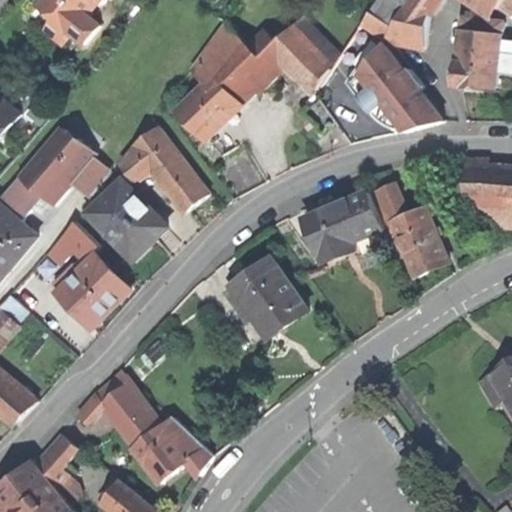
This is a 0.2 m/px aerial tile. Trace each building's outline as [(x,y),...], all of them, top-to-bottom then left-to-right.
[(47,0),(43,5),(57,17),(74,31),(76,33),(91,14),(102,0),(47,0)] [(378,0),(342,54),(338,61),(342,65),(351,50),(369,62),(388,38),(377,24),(385,17),(397,25),(411,3),(413,0),(378,0)] [(489,0),(502,9),(503,7),(508,0),(489,0)] [(511,0),(508,0),(503,7),(511,13),(511,0)] [(432,7),(411,3),(397,25),(388,38),(426,46),(432,7)] [(49,27),(57,17),(43,5),(35,15),(49,27)] [(105,25),(91,14),(76,33),(89,44),(105,25)] [(282,15),(268,29),(292,54),(306,40),(295,29),(282,15)] [(66,40),(74,31),(57,17),(49,27),(66,40)] [(305,19),(295,29),(306,40),(333,68),(338,61),(342,54),(305,19)] [(230,21),(202,59),(219,76),(252,44),(230,21)] [(268,29),(252,44),(278,70),(289,59),(293,56),(292,54),(268,29)] [(478,87),(498,89),(504,35),(476,31),(468,30),(465,30),(463,50),(460,69),(459,85),(478,87)] [(333,68),(306,40),(292,54),(293,56),(289,59),(319,90),(333,68)] [(252,44),(219,76),(245,103),(257,91),(260,94),(269,85),(281,73),(278,70),(252,44)] [(386,45),(363,73),(376,89),(387,104),(403,124),(408,130),(427,126),(447,122),(423,91),(409,73),(386,45)] [(453,68),(460,69),(463,50),(456,49),(453,68)] [(194,69),(210,85),(219,76),(202,59),(194,69)] [(413,70),(409,73),(423,91),(427,87),(413,70)] [(353,85),(364,98),(376,89),(363,73),(353,85)] [(183,111),(209,138),(245,103),(219,76),(210,85),(183,111)] [(375,113),(387,104),(376,89),(364,98),(375,113)] [(0,140),(25,113),(0,90),(0,140)] [(398,127),(403,124),(387,104),(375,113),(380,119),(391,125),(398,127)] [(66,126),(3,201),(26,221),(48,195),(59,205),(75,186),(66,179),(92,149),(83,141),(66,126)] [(138,182),(156,168),(152,162),(175,145),(161,127),(137,145),(124,164),(138,182)] [(86,138),(83,141),(92,149),(66,179),(75,186),(79,182),(101,157),(104,153),(86,138)] [(156,168),(189,211),(201,202),(212,194),(175,145),(152,162),(156,168)] [(117,170),(101,157),(79,182),(95,196),(117,170)] [(468,203),(471,203),(492,204),(511,205),(511,167),(492,167),(492,161),(471,159),(468,203)] [(93,213),(137,258),(153,242),(170,225),(147,201),(138,192),(127,180),(93,213)] [(376,192),(383,210),(405,201),(398,183),(376,192)] [(142,188),(138,192),(147,201),(152,197),(142,188)] [(373,192),(309,217),(327,262),(348,253),(345,246),(357,241),(388,229),(373,192)] [(1,199),(0,200),(0,265),(1,263),(11,272),(43,235),(26,221),(3,201),(1,199)] [(389,224),(397,220),(411,215),(405,201),(383,210),(389,224)] [(469,224),(491,225),(492,204),(471,203),(469,224)] [(511,228),(511,205),(492,204),(491,225),(491,227),(511,228)] [(411,215),(397,220),(407,247),(410,254),(420,277),(435,270),(452,264),(441,236),(438,229),(429,207),(411,215)] [(80,222),(68,234),(77,243),(91,257),(103,245),(80,222)] [(443,227),(438,229),(441,236),(446,234),(443,227)] [(60,261),(77,243),(68,234),(50,251),(60,261)] [(359,249),(357,241),(345,246),(348,253),(354,251),(359,249)] [(401,258),(410,254),(407,247),(398,250),(401,258)] [(82,312),(95,325),(114,307),(132,289),(100,256),(84,270),(64,290),(63,292),(76,306),(82,312)] [(276,260),(237,287),(259,318),(269,333),(284,322),(288,328),(297,322),(312,312),(276,260)] [(0,285),(11,272),(1,263),(0,265),(0,285)] [(59,284),(64,290),(84,270),(77,263),(72,268),(73,270),(59,284)] [(253,322),(259,318),(237,287),(232,291),(253,322)] [(14,295),(3,308),(17,322),(19,323),(31,310),(14,295)] [(78,315),(82,312),(76,306),(72,309),(78,315)] [(0,311),(0,341),(17,322),(3,308),(0,311)] [(273,339),(288,328),(284,322),(269,333),(273,339)] [(0,367),(0,381),(6,386),(13,377),(0,367)] [(511,367),(508,370),(493,379),(509,404),(511,409),(511,367)] [(108,402),(130,432),(156,413),(125,372),(101,393),(108,402)] [(41,400),(13,377),(6,386),(0,393),(0,410),(20,426),(41,400)] [(504,408),(509,404),(493,379),(484,385),(500,410),(504,408)] [(90,422),(108,402),(101,393),(82,415),(90,422)] [(130,432),(140,446),(167,426),(156,413),(130,432)] [(140,446),(138,447),(165,482),(181,470),(193,461),(205,476),(218,455),(178,417),(167,426),(140,446)] [(67,436),(41,463),(55,481),(57,479),(68,467),(85,450),(67,436)] [(0,491),(0,494),(14,511),(79,511),(55,481),(41,463),(39,461),(19,477),(0,491)] [(74,474),(68,467),(57,479),(61,485),(74,474)] [(83,484),(74,474),(61,485),(77,502),(84,494),(83,484)] [(102,499),(118,511),(159,511),(118,479),(102,499)]
